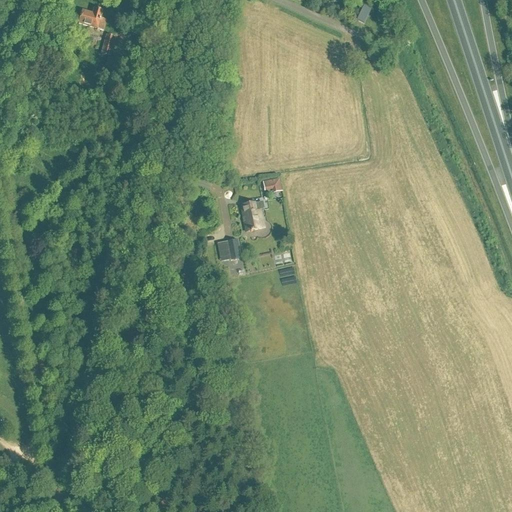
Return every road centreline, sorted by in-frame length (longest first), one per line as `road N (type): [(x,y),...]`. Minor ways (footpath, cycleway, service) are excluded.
road 1 (unclassified): [(195,0),(101,475),(91,492),(42,511)]
road 2 (unclassified): [(0,204),(54,495)]
road 3 (trunk): [(420,0),(511,221)]
road 4 (trunk): [(511,180),(453,0)]
road 5 (trunk): [(511,138),(482,0)]
road 6 (unclassified): [(277,0),(401,53)]
